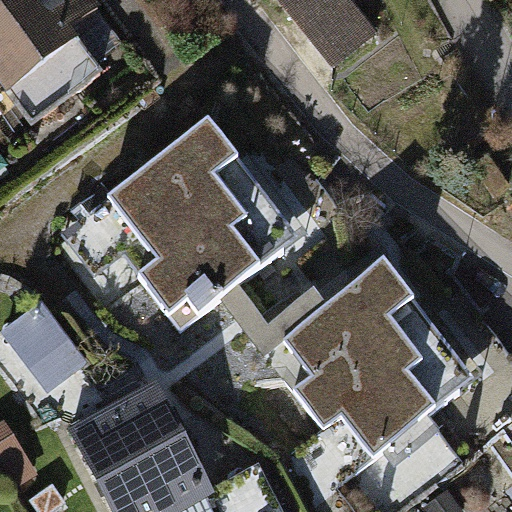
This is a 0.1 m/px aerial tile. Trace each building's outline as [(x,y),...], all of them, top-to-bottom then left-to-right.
[(0,0),(0,92),(2,91),(28,126),(101,76),(75,35),(107,11),(98,0),(0,0)] [(381,38),(352,0),(279,0),(336,73),(381,38)] [(198,127),(104,204),(153,264),(131,282),(174,334),(290,239),(198,127)] [(376,268),(279,343),(306,378),(288,391),(317,429),(334,416),(364,454),(462,379),(376,268)] [(47,310),(7,333),(47,400),(87,376),(47,310)] [(160,392),(71,430),(106,511),(185,511),(208,502),(160,392)] [(38,477),(4,424),(0,426),(0,473),(13,492),(38,477)]
